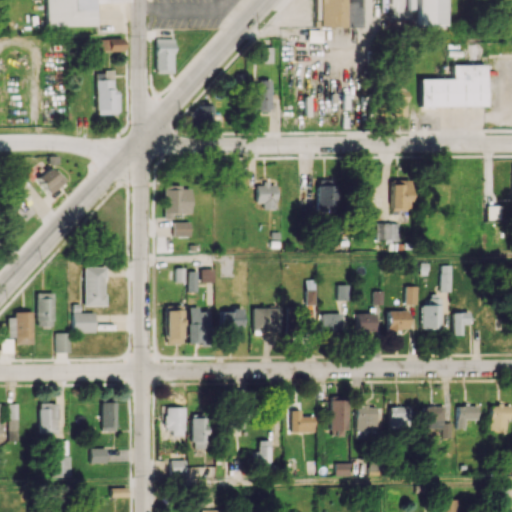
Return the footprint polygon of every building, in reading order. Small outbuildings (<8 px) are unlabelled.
[(44,0),(45,26),(93,25),(92,0),(44,0)] [(358,27),(358,0),(314,0),(314,26),(358,27)] [(445,25),(445,0),(416,0),(416,24),(445,25)] [(98,51),(121,50),(121,38),(97,38),(98,51)] [(172,38),(154,38),(154,73),(171,73),(172,38)] [(270,63),(271,47),(256,47),(255,62),(270,63)] [(484,106),(484,64),(450,65),(450,78),(417,78),(418,106),(484,106)] [(94,74),(95,114),(114,114),(114,70),(102,70),(102,74),(94,74)] [(269,79),(257,80),(257,87),(250,87),(251,110),(269,110),(269,79)] [(405,116),(405,90),(391,90),(391,116),(405,116)] [(210,105),(193,106),(194,119),(210,119),(210,105)] [(35,178),(48,194),(63,181),(50,165),(35,178)] [(389,210),(410,210),(409,179),(389,179),(389,210)] [(333,180),(315,180),(315,210),(334,209),(333,180)] [(254,202),(261,202),(261,209),(275,209),(275,184),(254,183),(254,202)] [(162,214),(189,213),(188,186),(162,186),(162,214)] [(369,187),(353,187),(353,204),(369,204),(369,187)] [(499,219),(499,205),(486,205),(486,219),(499,219)] [(188,236),(188,221),(172,221),(172,236),(188,236)] [(398,222),(374,223),(374,241),(398,241),(398,222)] [(449,291),(450,265),(439,265),(438,291),(449,291)] [(82,305),(103,305),(103,266),(82,267),(82,305)] [(211,282),(212,269),(199,269),(198,282),(211,282)] [(196,271),(187,271),(186,291),(195,291),(196,271)] [(304,304),(313,304),(313,279),(303,279),(304,304)] [(158,298),(181,297),(180,284),(157,285),(158,298)] [(335,300),(347,300),(347,284),(335,284),(335,300)] [(416,304),(416,286),(404,285),(404,303),(416,304)] [(382,304),(382,291),(371,291),(371,304),(382,304)] [(52,293),(35,292),(35,326),(52,326),(52,293)] [(420,304),(420,329),(440,328),(440,298),(427,298),(427,304),(420,304)] [(162,310),(163,343),(182,342),(181,305),(170,305),(170,310),(162,310)] [(306,307),(287,306),(287,321),(306,321),(306,307)] [(251,308),(251,330),(277,329),(277,307),(251,308)] [(186,343),(207,343),(208,309),(187,308),(186,343)] [(386,330),(407,330),(407,310),(386,310),(386,330)] [(221,335),(240,334),(239,311),(220,311),(221,335)] [(71,332),(93,332),(93,312),(71,312),(71,332)] [(318,313),(319,333),(340,332),(339,312),(318,313)] [(452,312),(452,335),(461,335),(461,324),(468,324),(468,312),(452,312)] [(30,313),(6,313),(6,337),(13,337),(13,344),(31,344),(30,313)] [(354,313),(355,334),(374,334),(374,313),(354,313)] [(53,332),(54,352),(68,351),(68,332),(53,332)] [(345,399),(329,399),(330,435),(345,435),(345,399)] [(114,402),(99,402),(100,430),(114,430),(114,402)] [(7,440),(17,440),(16,403),(6,403),(7,440)] [(56,403),(38,403),(37,433),(55,433),(56,403)] [(488,432),(509,432),(508,404),(488,405),(488,432)] [(353,434),(375,434),(375,406),(353,405),(353,434)] [(421,406),(421,419),(426,419),(426,428),(442,428),(442,437),(451,437),(451,422),(442,422),(442,405),(421,406)] [(455,428),(464,428),(464,419),(476,419),(476,405),(455,406),(455,428)] [(409,406),(387,406),(387,428),(409,427),(409,406)] [(171,435),(183,435),(183,407),(162,407),(162,429),(171,429),(171,435)] [(299,416),(299,410),(288,410),(289,432),(313,431),(312,415),(299,416)] [(243,428),(242,412),(226,413),(226,428),(243,428)] [(206,448),(205,416),(190,417),(191,449),(206,448)] [(66,454),(66,440),(51,441),(51,454),(66,454)] [(249,451),(250,469),(270,469),(270,440),(257,440),(257,451),(249,451)] [(88,462),(104,463),(104,448),(88,447),(88,462)] [(68,455),(50,456),(51,478),(69,477),(68,455)] [(184,460),(168,460),(168,475),(184,475),(184,460)] [(349,462),(334,462),(334,475),(349,475),(349,462)] [(439,511),(457,511),(458,499),(440,499),(439,511)]
